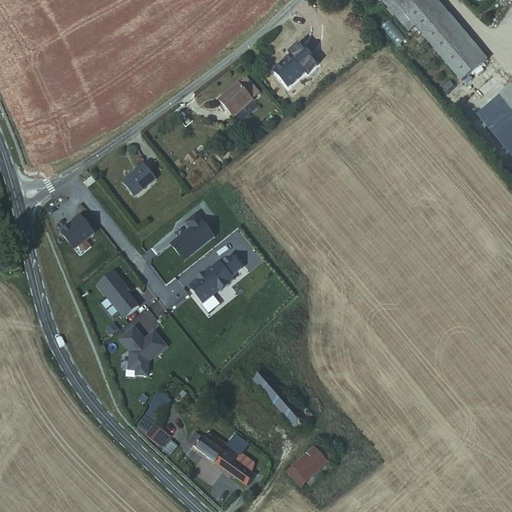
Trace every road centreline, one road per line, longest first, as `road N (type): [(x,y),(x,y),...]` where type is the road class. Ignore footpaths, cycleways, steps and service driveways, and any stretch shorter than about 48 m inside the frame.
road 1 (tertiary): [(197,511),(113,432),(51,344),(19,201)]
road 2 (tertiary): [(19,201),(233,56),(298,0)]
